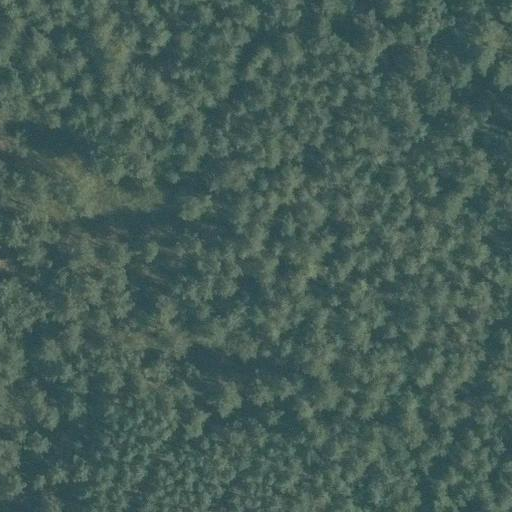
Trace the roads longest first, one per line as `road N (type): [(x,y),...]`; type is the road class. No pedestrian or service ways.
road 1 (track): [(511,176),(320,0)]
road 2 (track): [(0,51),(75,110),(167,158)]
